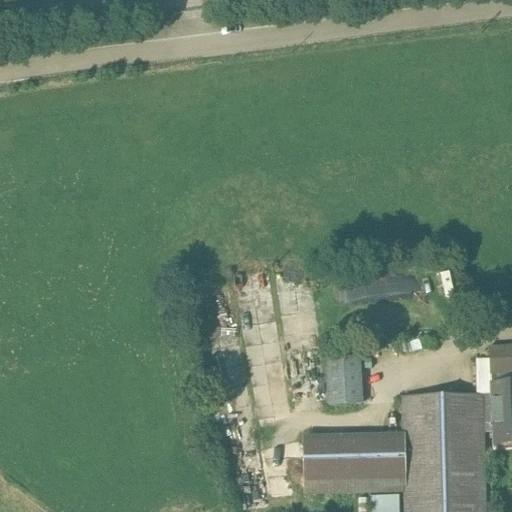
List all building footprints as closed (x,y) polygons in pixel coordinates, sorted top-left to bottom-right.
[(374,261),(328,264),(330,296),(376,293),(374,261)] [(317,302),(288,304),(292,346),(321,343),(317,302)] [(511,343),(492,344),(493,375),(511,374),(511,343)] [(362,347),(326,349),(328,408),(364,406),(362,347)] [(511,383),(496,384),(497,447),(511,446),(511,383)] [(404,432),(302,433),(302,497),(371,496),(371,511),(486,511),(485,394),(403,395),(404,432)]
